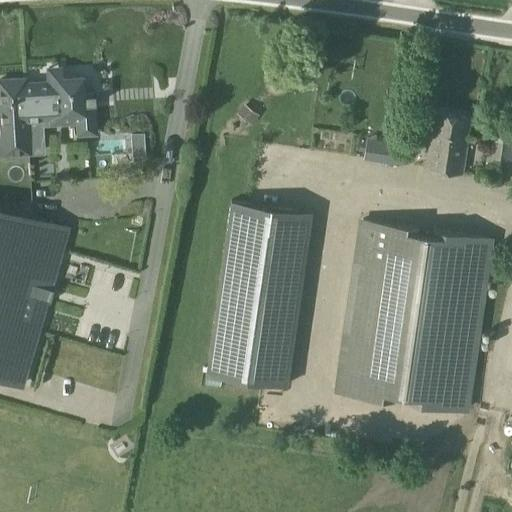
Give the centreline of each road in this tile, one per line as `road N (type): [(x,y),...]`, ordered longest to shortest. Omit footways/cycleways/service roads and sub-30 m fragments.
road 1 (unknown): [(208,0),(128,313)]
road 2 (unclassified): [(284,0),(511,29)]
